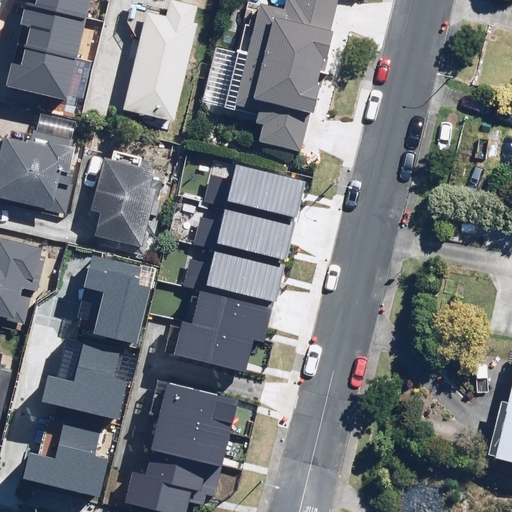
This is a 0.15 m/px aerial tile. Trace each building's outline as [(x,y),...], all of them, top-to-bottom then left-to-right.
[(174,0),(171,20),(149,16),(132,110),(182,119),(203,26),(197,25),(201,3),(181,0),(174,0)] [(268,111),(261,140),(305,150),(312,118),(319,120),(340,31),(333,29),(339,0),(299,0),(296,11),(264,4),(240,104),(268,111)] [(0,148),(0,196),(57,211),(67,172),(75,173),(81,148),(12,130),(8,150),(0,148)] [(102,240),(149,250),(162,187),(156,186),(159,169),(109,158),(98,211),(107,213),(102,240)] [(304,176),(236,159),(228,193),(295,210),(304,176)] [(294,217),(226,200),(216,237),(284,254),(294,217)] [(1,256),(0,255),(0,314),(21,319),(28,289),(39,291),(48,248),(5,239),(1,256)] [(283,261),(216,244),(207,279),(274,296),(283,261)] [(83,279),(106,285),(96,327),(136,337),(150,280),(141,278),(145,261),(92,247),(83,279)] [(271,304),(200,286),(193,316),(251,331),(263,334),(271,304)] [(242,366),(251,331),(193,316),(182,313),(173,348),(242,366)] [(127,377),(111,372),(118,343),(70,331),(58,376),(48,374),(44,392),(54,395),(50,411),(98,423),(102,410),(118,414),(127,377)] [(237,396),(166,378),(158,409),(229,427),(237,396)] [(511,395),(499,454),(511,457),(511,395)] [(221,458),(229,427),(158,409),(150,440),(221,458)] [(33,442),(26,470),(99,489),(109,450),(96,447),(102,424),(98,423),(50,411),(46,410),(37,443),(33,442)] [(220,466),(150,448),(145,469),(134,466),(127,495),(187,510),(194,485),(214,490),(220,466)] [(511,511),(511,468),(490,463),(481,496),(468,492),(462,511),(511,511)]
